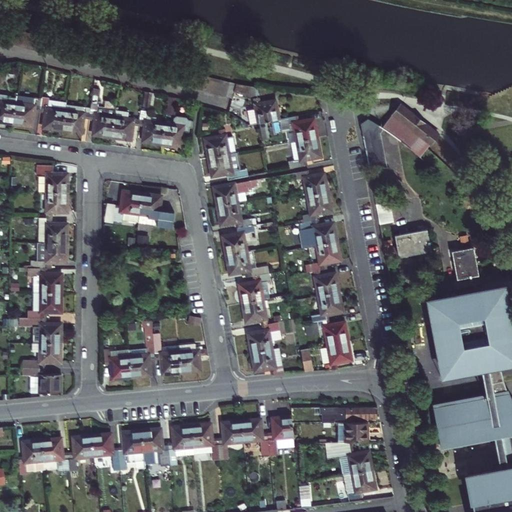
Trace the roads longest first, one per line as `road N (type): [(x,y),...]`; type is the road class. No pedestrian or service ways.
road 1 (residential): [(378,385),(330,86)]
road 2 (residential): [(87,405),(92,159)]
road 3 (residential): [(224,102),(0,53)]
road 4 (residential): [(225,391),(183,174)]
road 5 (residential): [(225,391),(378,385)]
road 6 (residential): [(87,405),(225,391)]
road 7 (residential): [(418,511),(397,405),(378,385)]
